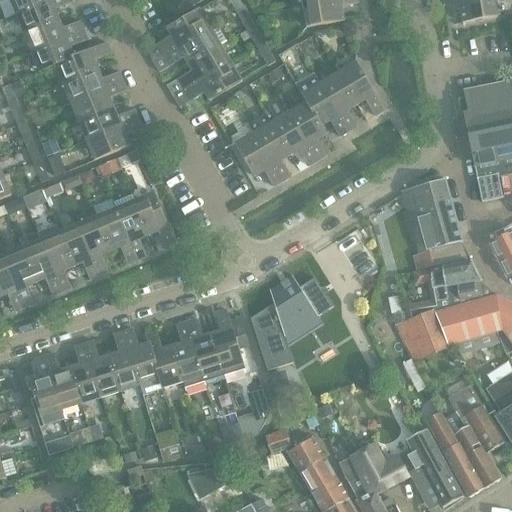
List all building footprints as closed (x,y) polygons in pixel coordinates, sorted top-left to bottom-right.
[(10,0),(17,16),(56,0),(10,0)] [(72,4),(70,0),(56,0),(17,16),(25,36),(59,22),(55,11),(72,4)] [(176,16),(194,6),(190,0),(187,0),(172,9),(176,16)] [(228,0),(237,14),(244,9),(238,0),(228,0)] [(358,5),(356,0),(302,0),(306,28),(344,22),(342,7),(358,5)] [(497,18),(494,0),(492,0),(454,6),(456,15),(460,14),(462,24),(497,18)] [(237,14),(247,31),(254,27),(244,9),(237,14)] [(146,52),(153,63),(211,29),(199,10),(167,29),(171,37),(146,52)] [(63,30),(59,22),(25,36),(33,55),(84,34),(80,23),(63,30)] [(184,59),(188,66),(221,46),(220,45),(226,42),(216,26),(211,29),(153,63),(159,74),(184,59)] [(247,31),(258,49),(265,45),(254,27),(247,31)] [(323,32),(315,36),(321,46),(329,42),(323,32)] [(88,42),(84,34),(33,55),(41,73),(56,67),(56,66),(75,58),(74,57),(71,49),(88,42)] [(107,44),(74,57),(75,58),(56,66),(56,67),(64,86),(99,72),(94,61),(111,54),(107,44)] [(265,45),(258,49),(268,67),(275,63),(265,45)] [(167,87),(173,98),(231,64),(221,46),(188,66),(192,72),(167,87)] [(356,63),(338,73),(357,106),(366,101),(375,116),(384,111),(381,105),(356,63)] [(242,82),(231,64),(173,98),(180,109),(205,94),(209,101),(242,82)] [(277,69),(266,76),(271,84),(282,78),(277,69)] [(102,81),(99,72),(64,86),(72,105),(124,84),(119,74),(102,81)] [(348,111),(357,106),(338,73),(320,84),(349,132),(357,127),(348,111)] [(315,75),(296,85),(302,95),(306,103),(307,102),(322,127),(331,122),(340,137),(349,132),(320,84),(315,75)] [(19,82),(10,86),(15,99),(25,96),(19,82)] [(511,172),(511,82),(464,92),(469,115),(464,116),(482,203),(503,199),(498,175),(511,172)] [(127,92),(124,84),(72,105),(79,124),(115,110),(110,99),(127,92)] [(2,88),(10,108),(18,105),(15,99),(10,86),(2,88)] [(327,135),(322,127),(307,102),(306,103),(289,113),(317,162),(327,156),(317,141),(327,135)] [(10,108),(18,127),(26,124),(18,105),(10,108)] [(118,118),(115,110),(79,124),(87,143),(139,122),(135,111),(118,118)] [(309,167),(317,162),(289,113),(271,124),(290,157),(300,151),(309,167)] [(143,130),(139,122),(87,143),(95,161),(130,147),(126,137),(143,130)] [(26,146),(33,143),(26,124),(18,127),(26,146)] [(282,162),(290,157),(271,124),(253,134),(282,183),(291,177),(282,162)] [(274,187),(282,183),(253,134),(235,145),(255,177),(264,172),(274,187)] [(21,138),(14,140),(18,148),(25,146),(21,138)] [(26,146),(34,165),(41,162),(33,143),(26,146)] [(137,152),(123,158),(127,168),(141,163),(137,152)] [(57,156),(48,160),(55,178),(64,174),(57,156)] [(117,159),(98,167),(102,179),(121,171),(117,159)] [(41,162),(34,165),(41,184),(49,181),(41,162)] [(90,171),(79,175),(83,185),(84,186),(91,183),(93,178),(90,171)] [(79,175),(60,183),(64,193),(83,185),(79,175)] [(0,201),(11,196),(3,178),(0,179),(0,201)] [(418,252),(419,257),(462,244),(444,181),(401,193),(413,235),(418,252)] [(58,182),(41,189),(48,207),(52,206),(49,198),(62,192),(58,182)] [(154,194),(134,202),(148,238),(159,233),(166,250),(176,246),(176,245),(154,194)] [(140,241),(148,238),(130,195),(112,202),(136,262),(147,258),(140,241)] [(11,204),(3,207),(7,216),(25,209),(21,199),(11,204)] [(111,200),(92,208),(96,218),(111,253),(121,249),(128,266),(136,262),(112,202),(111,200)] [(102,257),(111,253),(96,218),(77,226),(99,278),(109,274),(102,257)] [(65,273),(73,269),(58,234),(56,226),(38,234),(40,241),(39,242),(61,294),(72,289),(65,273)] [(90,281),(99,278),(77,226),(58,234),(73,269),(83,265),(90,281)] [(511,231),(489,244),(499,261),(511,254),(511,231)] [(53,297),(61,294),(39,242),(20,250),(35,285),(46,280),(53,297)] [(471,264),(462,244),(419,257),(423,272),(471,264)] [(27,288),(35,285),(20,250),(1,258),(23,310),(34,305),(27,288)] [(511,254),(499,261),(508,279),(511,276),(511,254)] [(15,313),(23,310),(1,258),(0,258),(0,299),(8,296),(15,313)] [(393,317),(394,326),(405,321),(431,311),(433,313),(437,313),(496,296),(482,281),(481,281),(473,263),(471,264),(423,272),(413,274),(415,287),(428,284),(431,302),(404,306),(403,306),(404,312),(401,313),(401,316),(393,317)] [(273,304),(250,319),(267,370),(292,362),(292,361),(284,338),(331,308),(313,280),(298,288),(291,278),(285,281),(287,284),(283,287),(281,284),(269,291),(273,304)] [(511,305),(496,296),(437,313),(433,313),(431,311),(405,321),(393,326),(396,333),(406,353),(411,363),(448,346),(456,344),(496,333),(502,331),(511,344),(511,305)] [(239,350),(249,347),(240,319),(230,322),(226,311),(215,314),(221,332),(211,335),(226,381),(246,375),(239,350)] [(196,320),(186,323),(207,387),(226,381),(211,335),(202,338),(196,320)] [(182,343),(171,347),(183,383),(186,394),(207,387),(186,323),(176,326),(182,343)] [(133,330),(123,333),(140,386),(143,398),(163,391),(162,390),(148,344),(138,347),(133,330)] [(506,356),(511,353),(511,344),(502,331),(496,333),(506,356)] [(119,353),(109,356),(120,392),(140,386),(123,333),(113,336),(119,353)] [(145,336),(148,344),(162,390),(183,383),(171,347),(162,350),(156,333),(145,336)] [(496,333),(456,344),(461,356),(470,371),(479,366),(474,358),(472,359),(469,354),(500,345),(496,333)] [(296,355),(314,409),(359,393),(341,340),(296,355)] [(93,342),(83,345),(100,398),(120,392),(109,356),(99,359),(93,342)] [(79,365),(69,369),(81,405),(100,398),(83,345),(74,348),(79,365)] [(54,355),(43,358),(61,411),(81,405),(69,369),(59,372),(54,355)] [(40,417),(61,411),(43,358),(35,361),(40,378),(29,381),(40,417)] [(511,371),(508,364),(494,373),(487,378),(493,386),(487,390),(503,414),(496,419),(511,442),(511,371)] [(283,375),(268,379),(268,380),(275,402),(276,402),(290,398),(283,375)] [(15,376),(4,379),(8,392),(19,389),(15,376)] [(456,414),(445,421),(454,436),(455,436),(485,490),(501,481),(486,455),(504,445),(470,387),(448,400),(456,414)] [(244,441),(258,437),(270,415),(262,391),(246,396),(252,415),(237,420),(238,424),(244,441)] [(329,406),(316,411),(320,421),(334,416),(329,406)] [(445,421),(441,414),(426,422),(444,453),(468,495),(470,499),(485,490),(455,436),(454,436),(445,421)] [(315,417),(306,421),(311,430),(319,426),(315,417)] [(360,419),(345,426),(352,442),(367,436),(360,419)] [(244,441),(238,424),(225,428),(231,446),(244,441)] [(93,443),(103,440),(99,426),(89,430),(93,442),(93,443)] [(89,430),(79,433),(83,446),(93,443),(93,442),(89,430)] [(354,458),(352,459),(367,498),(375,495),(411,476),(420,493),(427,489),(436,508),(442,505),(444,508),(464,498),(427,430),(409,440),(415,450),(385,466),(378,451),(355,461),(354,458)] [(272,456),(291,450),(285,431),(266,437),(272,456)] [(220,433),(204,438),(208,452),(209,453),(226,448),(222,436),(221,436),(220,433)] [(176,437),(157,443),(163,464),(169,463),(183,459),(176,437)] [(287,453),(299,474),(325,458),(313,438),(287,453)] [(54,441),(45,444),(46,446),(49,456),(58,453),(54,441)] [(202,445),(190,449),(193,456),(193,458),(205,454),(205,453),(202,445)] [(153,447),(142,450),(145,459),(146,463),(157,459),(153,447)] [(0,460),(15,456),(13,451),(0,455),(0,460)] [(135,453),(122,457),(125,465),(137,461),(135,453)] [(0,481),(6,480),(0,463),(16,458),(15,456),(0,460),(0,481)] [(281,456),(267,459),(269,472),(289,468),(283,459),(281,456)] [(299,474),(313,496),(338,481),(325,458),(299,474)] [(387,511),(385,511),(375,495),(367,498),(352,459),(339,465),(345,482),(363,511),(398,511),(396,507),(387,511)] [(200,502),(209,497),(234,481),(229,467),(188,477),(200,502)] [(313,496),(321,511),(329,511),(349,500),(338,481),(313,496)] [(261,500),(251,506),(254,511),(268,511),(267,509),(261,500)] [(356,511),(349,500),(329,511),(356,511)]
